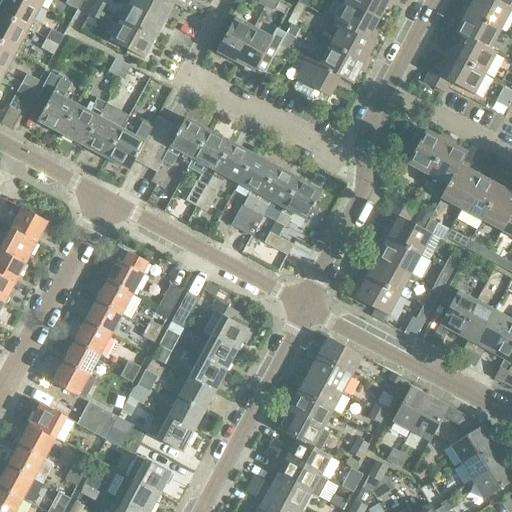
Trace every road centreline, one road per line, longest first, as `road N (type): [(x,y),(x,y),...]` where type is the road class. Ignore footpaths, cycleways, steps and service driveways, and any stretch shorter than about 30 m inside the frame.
road 1 (residential): [(369,175),(184,78),(226,0)]
road 2 (residential): [(308,306),(95,205)]
road 3 (residential): [(308,306),(511,423)]
road 4 (residential): [(308,306),(199,511)]
road 5 (residential): [(0,394),(95,205)]
road 6 (residential): [(369,175),(308,306)]
road 7 (residential): [(511,156),(387,89)]
